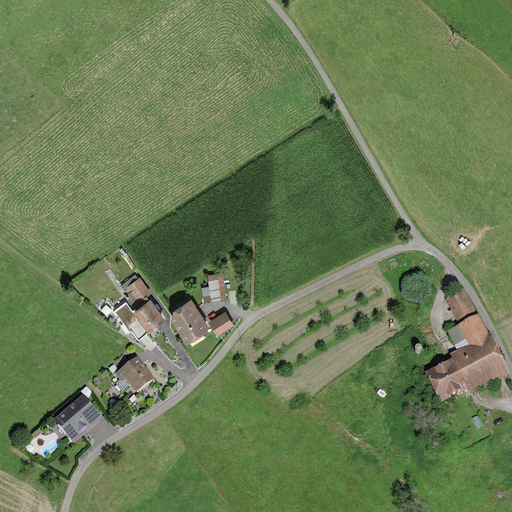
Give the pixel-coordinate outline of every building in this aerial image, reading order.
[(223,273),(208,276),(209,287),(202,288),(204,303),(227,299),(223,273)] [(136,275),(121,286),(128,295),(125,297),(135,311),(151,300),(154,298),(139,278),(138,278),(136,275)] [(444,296),(459,324),(478,314),(464,286),(444,296)] [(166,322),(151,300),(135,311),(133,313),(126,303),(115,311),(130,333),(132,331),(139,340),(148,334),(149,334),(166,322)] [(211,330),(191,300),(173,312),(171,322),(187,346),(211,330)] [(226,312),(209,323),(217,336),(234,326),(226,312)] [(478,314),(459,324),(447,330),(457,350),(450,353),(452,357),(425,371),(440,402),(451,397),(451,396),(468,387),(470,394),(490,384),(488,382),(510,374),(490,333),(489,333),(478,314)] [(137,356),(115,373),(120,379),(122,381),(126,378),(130,384),(136,392),(154,378),(137,356)] [(122,391),(130,384),(126,378),(122,381),(120,379),(115,383),(122,391)] [(82,394),(54,420),(73,442),(102,416),(82,394)]
